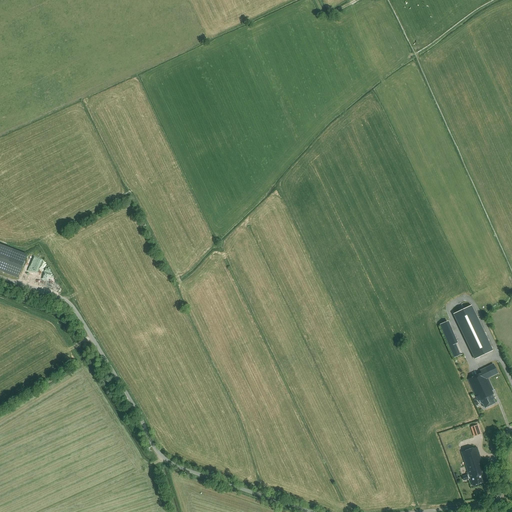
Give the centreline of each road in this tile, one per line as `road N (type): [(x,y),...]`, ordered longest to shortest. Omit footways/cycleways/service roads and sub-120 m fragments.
road 1 (unclassified): [(311,511),(165,460),(71,306),(0,279)]
road 2 (unclassified): [(422,511),(497,501),(495,455),(511,429)]
